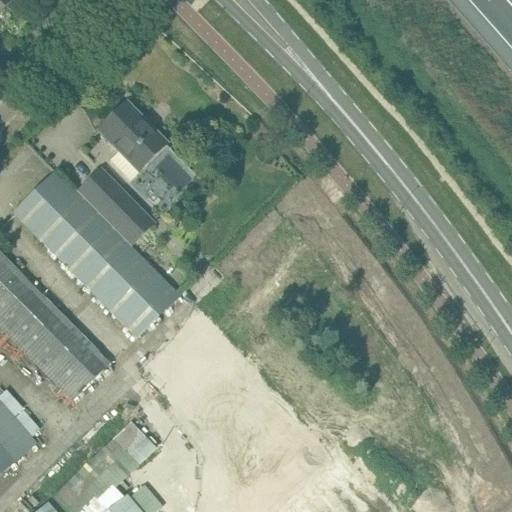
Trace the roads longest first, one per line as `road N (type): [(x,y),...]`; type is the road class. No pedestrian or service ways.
road 1 (tertiary): [(511,333),(401,180),(305,70)]
road 2 (unclassified): [(0,115),(118,0)]
